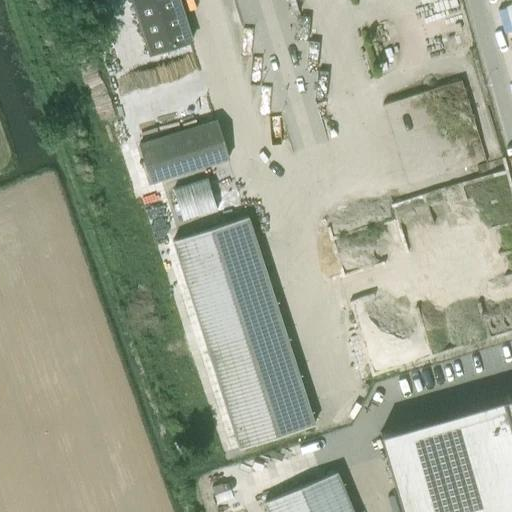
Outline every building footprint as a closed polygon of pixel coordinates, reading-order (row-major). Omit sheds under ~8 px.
[(195,38),(182,0),(132,0),(150,53),(195,38)] [(293,150),(327,142),(318,104),(305,108),(309,121),(287,126),(293,150)] [(229,159),(216,119),(137,143),(150,183),(229,159)] [(205,178),(172,188),(181,219),(214,209),(205,178)] [(314,423),(248,216),(172,240),(238,448),(314,423)] [(501,350),(472,352),(473,378),(502,376),(501,350)] [(511,511),(511,394),(379,432),(402,511),(511,511)] [(354,511),(337,471),(262,502),(266,511),(354,511)]
